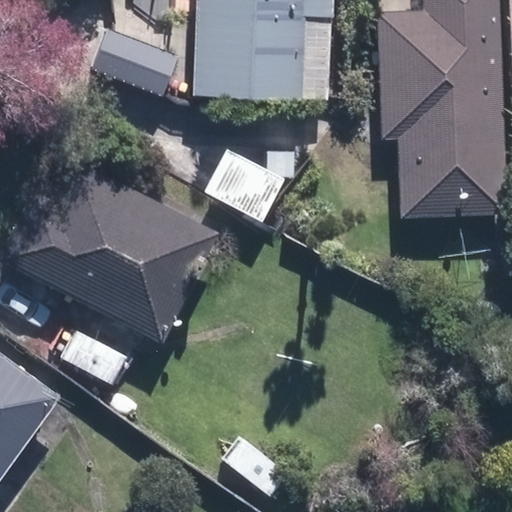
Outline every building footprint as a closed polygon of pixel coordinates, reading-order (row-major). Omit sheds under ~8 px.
[(331,0),(203,0),(200,80),(300,84),(303,3),(331,4),(331,0)] [(437,0),(438,6),(385,8),(391,112),(401,112),(406,204),(500,199),(489,0),(437,0)] [(111,31),(96,69),(161,95),(176,56),(111,31)] [(214,224),(58,148),(8,251),(165,326),(214,224)] [(0,464),(56,387),(0,347),(0,464)] [(238,428),(216,458),(274,499),(295,469),(238,428)]
